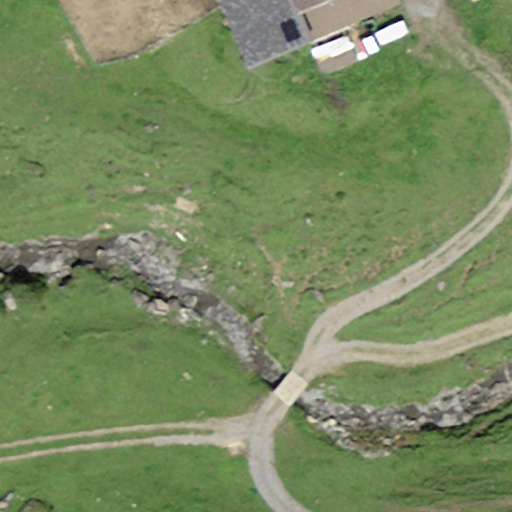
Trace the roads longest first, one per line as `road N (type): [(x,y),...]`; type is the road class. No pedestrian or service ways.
road 1 (track): [(290,511),(268,487),(259,447),(278,402),(323,357),(346,349),(428,352),(511,325)]
road 2 (track): [(264,426),(73,441),(0,456)]
road 3 (track): [(323,357),(328,323),(465,238),(511,187)]
road 4 (track): [(511,104),(444,33),(427,0)]
